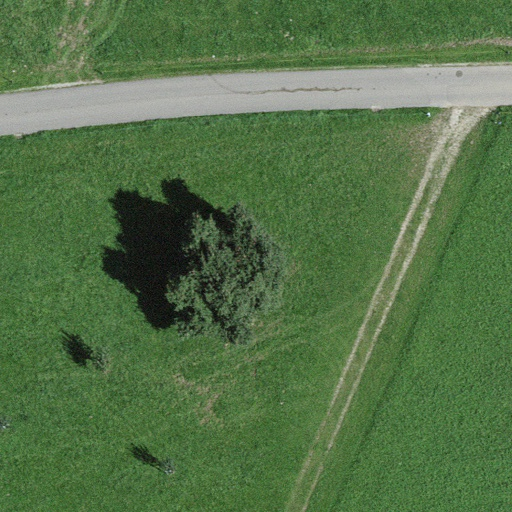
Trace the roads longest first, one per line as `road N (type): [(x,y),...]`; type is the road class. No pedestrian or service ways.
road 1 (unclassified): [(0,117),(511,92)]
road 2 (track): [(478,93),(295,511)]
